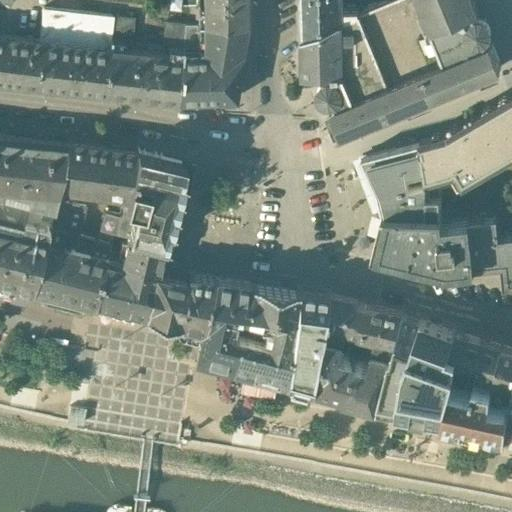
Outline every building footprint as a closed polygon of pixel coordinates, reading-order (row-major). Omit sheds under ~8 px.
[(245,0),(203,0),(204,23),(246,23),(245,0)] [(342,0),(301,0),(302,35),(343,18),(342,0)] [(386,0),(343,18),(372,89),(444,59),(420,0),(386,0)] [(474,0),(420,0),(444,59),(487,41),(485,38),(488,36),(489,34),(491,31),(491,29),(491,27),(491,25),(491,24),(490,22),(489,20),(487,18),(485,17),(484,16),(480,15),(476,16),(474,12),(478,10),(474,0)] [(114,14),(43,6),(39,38),(40,38),(110,46),(114,14)] [(141,94),(146,50),(125,48),(126,35),(131,36),(133,16),(114,14),(110,46),(105,90),(141,94)] [(343,18),(302,35),(303,73),(322,72),(325,78),(323,80),(321,81),(320,83),(319,85),(319,87),(319,89),(319,92),(320,95),(322,97),(324,99),(327,100),(330,101),(334,100),(335,104),(372,89),(343,18)] [(146,50),(141,94),(177,98),(182,51),(185,22),(165,20),(163,40),(168,40),(167,53),(146,50)] [(246,23),(204,23),(205,51),(182,51),(177,98),(235,97),(243,51),(241,51),(246,23)] [(39,38),(0,32),(0,77),(35,82),(40,38),(39,38)] [(110,46),(40,38),(35,82),(105,90),(110,46)] [(335,104),(331,106),(342,131),(501,66),(491,40),(487,41),(444,59),(372,89),(335,104)] [(511,102),(450,139),(433,138),(433,137),(431,135),(430,137),(420,140),(428,180),(429,179),(429,180),(440,179),(440,186),(463,179),(464,180),(511,151),(511,102)] [(69,136),(0,129),(0,195),(53,206),(58,183),(69,136)] [(136,146),(69,136),(58,183),(73,185),(86,187),(97,189),(97,188),(123,192),(123,195),(124,196),(136,146)] [(420,140),(363,155),(378,189),(383,209),(442,210),(441,192),(440,186),(440,179),(429,180),(429,179),(428,180),(420,140)] [(183,158),(136,146),(124,196),(123,195),(119,210),(115,226),(127,229),(164,238),(164,237),(163,237),(183,158)] [(73,185),(58,183),(53,206),(49,221),(63,224),(70,198),(73,185)] [(53,206),(0,195),(0,273),(31,281),(45,234),(49,221),(53,206)] [(85,201),(70,198),(63,224),(77,228),(76,231),(78,231),(85,201)] [(119,210),(105,207),(103,219),(115,226),(119,210)] [(442,210),(383,209),(374,250),(448,268),(503,262),(505,282),(510,281),(511,281),(511,231),(499,233),(497,213),(443,219),(442,210)] [(63,224),(49,221),(45,234),(31,281),(94,297),(107,246),(108,242),(92,237),(90,245),(74,241),(76,231),(77,228),(63,224)] [(164,238),(127,229),(122,250),(107,246),(94,297),(146,310),(156,268),(164,238)] [(178,274),(156,268),(146,310),(168,316),(177,319),(187,276),(178,274)] [(214,273),(189,270),(187,276),(177,319),(202,324),(214,273)] [(251,279),(214,273),(202,324),(197,343),(195,352),(228,361),(251,279)] [(298,285),(251,279),(228,361),(284,376),(298,285)] [(298,285),(284,376),(306,383),(319,330),(330,289),(298,285)] [(330,289),(319,330),(343,336),(347,321),(378,329),(376,342),(393,346),(402,307),(366,298),(330,289)] [(429,317),(402,307),(393,346),(380,401),(443,417),(450,381),(441,371),(449,347),(456,328),(429,317)] [(202,324),(177,319),(175,329),(175,331),(176,334),(178,336),(180,338),(182,339),(197,343),(202,324)] [(449,347),(459,350),(466,330),(461,329),(456,328),(449,347)] [(380,401),(393,346),(376,342),(371,358),(340,350),(343,336),(319,330),(306,383),(342,392),(380,401)] [(488,337),(466,330),(459,350),(453,366),(468,369),(466,374),(475,377),(476,377),(483,355),(498,359),(502,341),(488,337)] [(511,343),(502,341),(498,359),(494,373),(493,390),(497,390),(497,396),(503,396),(504,379),(511,379),(511,343)] [(476,377),(475,377),(473,386),(450,381),(443,417),(462,421),(461,423),(485,428),(485,426),(506,430),(506,426),(511,398),(492,396),(493,381),(476,377)]
